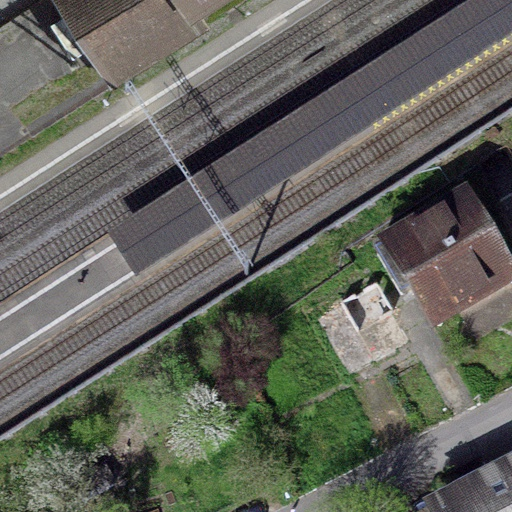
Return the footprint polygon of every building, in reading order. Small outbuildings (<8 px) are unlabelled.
[(200,0),(187,0),(152,23),(151,22),(101,54),(66,0),(63,0),(115,80),(194,29),(183,11),(200,0)] [(66,0),(101,54),(151,22),(152,23),(187,0),(66,0)] [(435,331),(509,282),(459,208),(386,256),(435,331)] [(376,290),(317,324),(347,375),(406,340),(376,290)] [(511,511),(511,483),(461,511),(511,511)]
